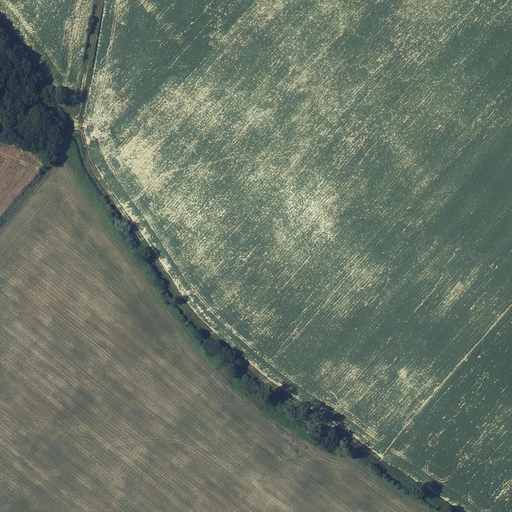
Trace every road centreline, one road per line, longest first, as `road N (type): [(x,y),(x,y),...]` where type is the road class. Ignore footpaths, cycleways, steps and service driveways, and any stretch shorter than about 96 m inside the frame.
road 1 (track): [(72,134),(98,0)]
road 2 (track): [(72,134),(0,231)]
